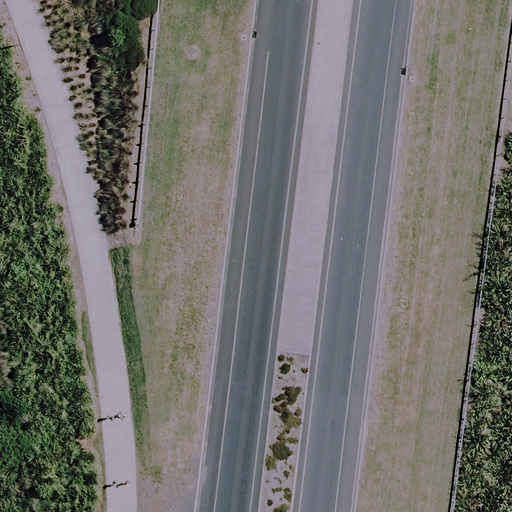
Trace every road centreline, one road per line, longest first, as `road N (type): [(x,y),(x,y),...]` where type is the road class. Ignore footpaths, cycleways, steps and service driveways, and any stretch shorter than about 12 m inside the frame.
road 1 (secondary): [(225,511),(282,0)]
road 2 (secondary): [(372,0),(318,511)]
